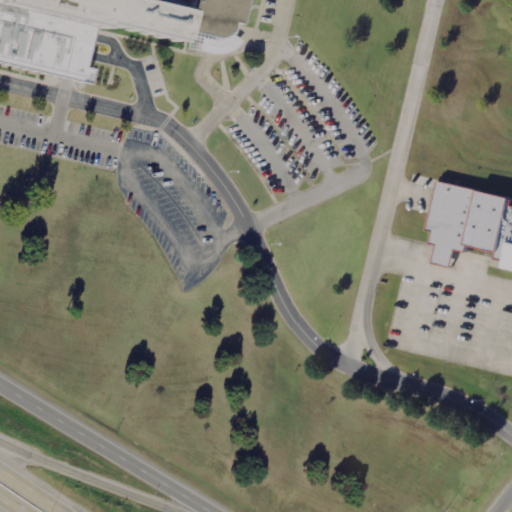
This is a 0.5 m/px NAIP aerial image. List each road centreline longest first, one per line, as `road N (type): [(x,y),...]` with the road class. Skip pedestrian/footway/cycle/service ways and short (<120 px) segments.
road 1 (residential): [(511,433),(451,395),(345,362),(301,332),(222,186),(150,115),(0,77)]
road 2 (secondary): [(206,511),(0,386)]
road 3 (trunk): [(168,511),(0,446)]
